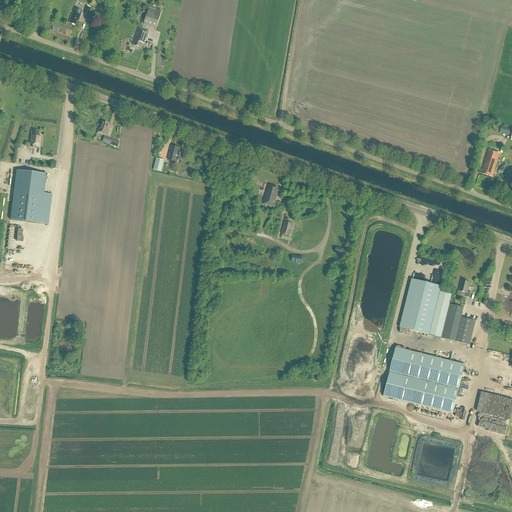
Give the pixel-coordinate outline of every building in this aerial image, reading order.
[(78,21),(82,11),(74,9),(69,23),(76,25),(77,21),(78,21)] [(155,29),(161,13),(148,9),(143,24),(155,29)] [(146,39),(149,32),(138,28),(132,45),(139,48),(141,43),(145,45),(146,42),(144,41),(145,39),(146,39)] [(0,147),(2,148),(11,117),(5,115),(0,134),(0,147)] [(105,134),(108,127),(107,126),(108,124),(102,121),(100,128),(99,128),(97,132),(105,134)] [(89,135),(96,136),(98,125),(90,124),(89,135)] [(511,136),(511,133),(511,129),(502,127),(500,133),(511,136)] [(31,136),(30,136),(29,144),(33,145),(32,148),(40,148),(41,137),(38,136),(38,131),(31,131),(31,136)] [(181,161),(183,153),(178,152),(179,148),(172,146),(168,160),(176,162),(177,160),(181,161)] [(492,177),(495,169),(500,153),(489,150),(481,174),(492,177)] [(156,159),(154,170),(162,172),(165,161),(156,159)] [(17,169),(13,219),(50,223),(53,193),(45,192),(47,172),(17,169)] [(278,198),(280,191),(277,190),(277,188),(269,185),(267,191),(266,190),(262,204),(275,208),(277,200),(275,200),(276,197),(278,198)] [(290,236),(294,224),(285,222),(281,234),(290,236)] [(335,253),(346,256),(348,250),(337,247),(335,253)] [(400,328),(441,338),(470,345),(476,321),(462,318),(464,308),(449,304),(451,294),(440,292),(441,287),(412,279),(400,328)] [(470,298),(471,292),(468,291),(470,283),(462,281),(459,291),(465,293),(464,297),(470,298)] [(385,397),(453,414),(465,365),(397,349),(385,397)]
